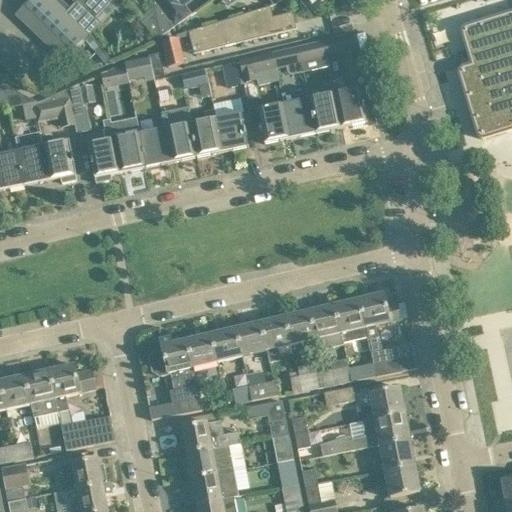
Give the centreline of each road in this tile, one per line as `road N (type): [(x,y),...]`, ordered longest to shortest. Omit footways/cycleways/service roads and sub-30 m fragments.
road 1 (residential): [(0,240),(420,150)]
road 2 (residential): [(113,327),(417,256)]
road 3 (residential): [(457,462),(417,256)]
road 4 (residential): [(149,511),(113,327)]
road 5 (residential): [(420,150),(386,0)]
